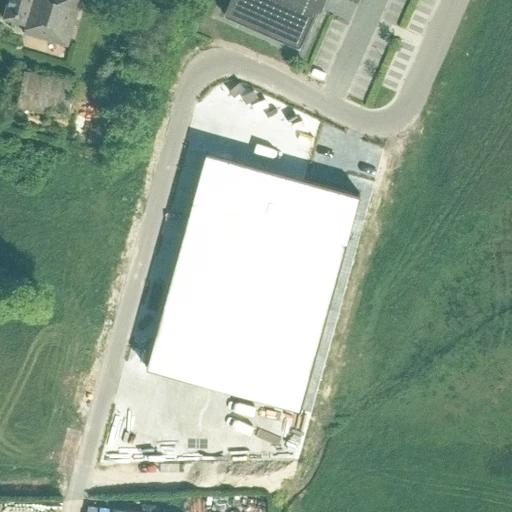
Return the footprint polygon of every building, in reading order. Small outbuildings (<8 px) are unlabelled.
[(22,34),(66,46),(78,0),(6,0),(1,20),(24,26),(22,34)] [(298,47),(315,10),(319,12),(319,10),(315,9),(317,5),(319,0),(228,0),(223,14),(298,47)] [(16,107),(66,119),(74,86),(24,74),(16,107)] [(205,151),(145,367),(147,368),(153,344),(304,386),(297,409),(299,410),(359,193),(357,193),(356,195),(207,153),(207,151),(205,151)] [(274,508),(277,495),(250,490),(248,503),(274,508)]
